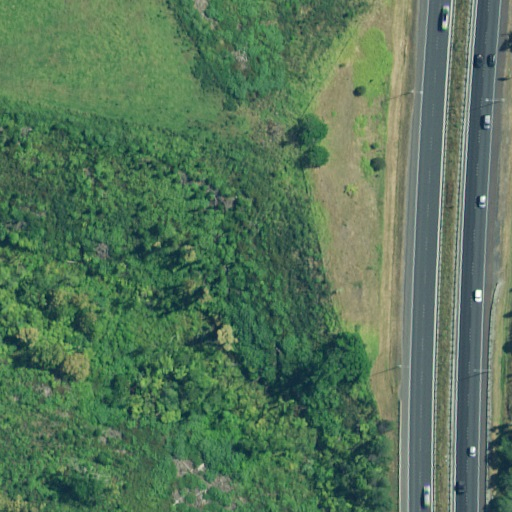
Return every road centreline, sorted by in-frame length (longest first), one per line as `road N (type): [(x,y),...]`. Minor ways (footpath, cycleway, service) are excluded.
road 1 (motorway): [(419,511),(426,163),(439,0)]
road 2 (motorway): [(488,0),(465,511)]
